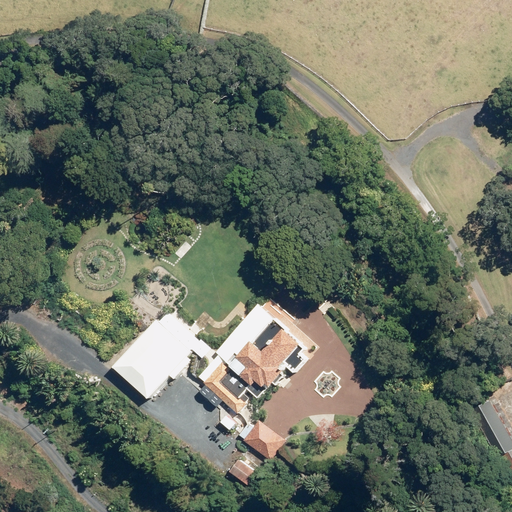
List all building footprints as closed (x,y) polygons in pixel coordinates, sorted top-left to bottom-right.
[(271,299),(263,308),(260,306),(217,354),(220,356),(200,378),(205,383),(204,384),(239,415),(248,405),(241,399),(248,391),(259,401),(274,385),(277,388),(286,377),(284,375),(288,370),(295,375),(308,361),(301,355),(313,342),(293,323),(295,320),(271,299)] [(158,322),(114,370),(149,401),(171,377),(175,381),(193,362),(189,358),(193,354),(158,322)] [(511,438),(491,402),(480,407),(507,456),(510,454),(511,457),(511,438)] [(312,415),(312,421),(321,433),(337,433),(337,415),(312,415)] [(272,462),(287,441),(260,421),(254,428),(249,424),(240,437),(246,441),(245,442),(272,462)] [(262,477),(240,461),(230,473),(253,490),(262,477)]
